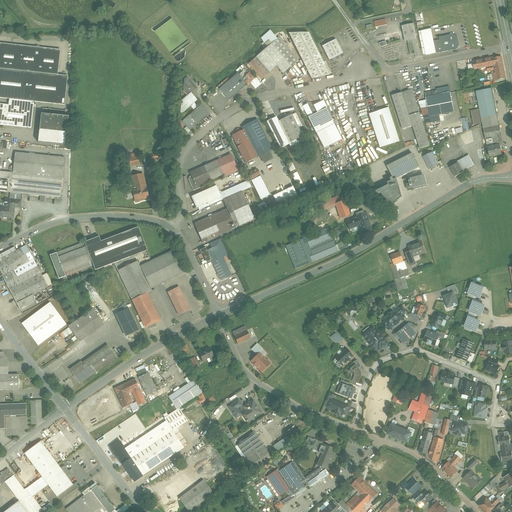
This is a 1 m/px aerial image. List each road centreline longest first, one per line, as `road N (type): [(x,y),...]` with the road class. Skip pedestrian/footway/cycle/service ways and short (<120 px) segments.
road 1 (unclassified): [(217,316),(343,259),(464,185),(511,176)]
road 2 (residential): [(175,229),(182,213),(179,164),(201,131),(253,100),(359,69)]
road 3 (residential): [(335,0),(388,65),(508,44)]
road 4 (residential): [(217,316),(252,379),(356,430)]
road 5 (residential): [(0,246),(47,222),(101,215),(175,229)]
road 6 (residential): [(65,408),(139,356),(217,316)]
road 7 (residential): [(65,408),(143,511)]
